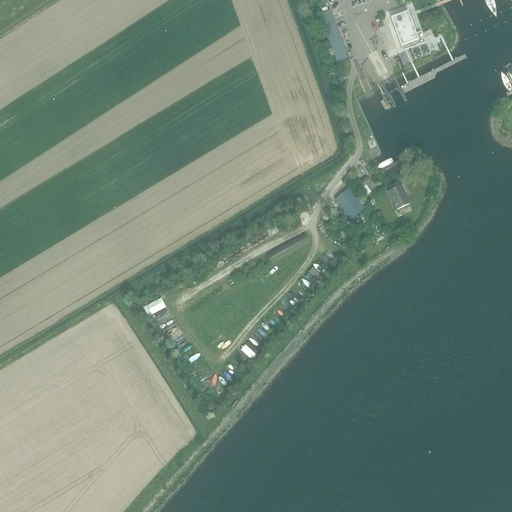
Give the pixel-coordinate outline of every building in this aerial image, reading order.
[(330,15),(332,15),(328,4),(326,5),(319,8),(323,18),(330,15)] [(411,11),(395,17),(406,46),(422,39),(411,11)] [(337,31),(338,30),(333,17),(332,18),(325,21),(329,34),(337,31)] [(348,58),(349,58),(341,37),(340,38),(330,41),(338,62),(348,58)] [(367,177),(357,184),(361,190),(371,183),(367,177)] [(411,204),(402,186),(388,192),(396,210),(411,204)] [(365,207),(353,194),(349,189),(346,192),(345,191),(339,196),(339,197),(336,200),(351,218),(365,207)] [(310,241),(306,234),(267,255),(271,263),(310,241)]
